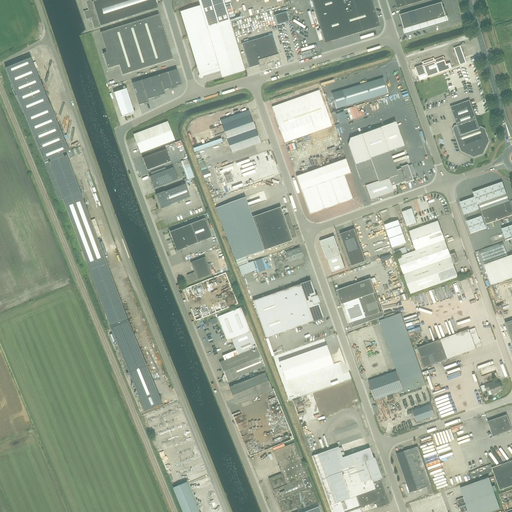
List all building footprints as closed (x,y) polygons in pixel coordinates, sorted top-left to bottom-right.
[(90,0),(86,2),(88,10),(84,12),(86,20),(91,18),(94,29),(100,27),(100,26),(158,8),(155,0),(98,0),(92,2),(91,0),(90,0)] [(180,12),(187,35),(200,75),(202,77),(220,71),(222,78),(244,71),(222,0),(198,0),(200,6),(180,12)] [(311,0),(324,43),(345,37),(380,26),(371,0),(311,0)] [(415,3),(414,0),(395,0),(398,8),(415,3)] [(442,2),(400,15),(403,27),(404,31),(404,30),(405,31),(446,19),(446,18),(447,18),(444,7),(443,7),(442,2)] [(277,25),(289,22),(286,12),(274,15),(277,25)] [(173,59),(159,14),(108,30),(114,50),(103,54),(108,69),(119,65),(122,75),(173,59)] [(272,34),(241,44),(249,68),(259,65),(260,66),(268,64),(267,63),(272,62),(272,63),(280,60),(272,34)] [(305,53),(322,47),(321,44),(303,50),(305,53)] [(463,45),(456,48),(462,66),(469,63),(463,45)] [(423,66),(414,68),(419,82),(452,70),(450,63),(446,65),(443,57),(434,60),(434,58),(421,62),(423,66)] [(101,249),(99,244),(66,155),(64,157),(62,153),(69,151),(31,58),(5,68),(43,161),(59,202),(63,200),(110,327),(144,411),(162,403),(127,320),(101,249)] [(177,69),(168,72),(173,89),(176,88),(176,86),(181,85),(177,69)] [(169,90),(173,89),(168,72),(159,75),(164,90),(169,89),(169,90)] [(159,75),(150,78),(156,98),(160,97),(159,96),(165,94),(164,90),(159,75)] [(150,78),(141,80),(147,99),(152,98),(153,99),(156,98),(150,78)] [(388,93),(383,78),(332,94),(336,109),(388,93)] [(148,104),(147,99),(141,80),(132,83),(139,105),(144,103),(145,105),(148,104)] [(118,91),(114,92),(121,116),(134,112),(127,89),(125,89),(124,86),(117,89),(118,91)] [(332,126),(319,90),(272,107),(285,143),(332,126)] [(479,127),(470,100),(450,107),(457,125),(454,126),(453,129),(461,151),(473,157),(483,154),(489,141),(485,129),(481,127),(479,127)] [(362,109),(366,117),(371,114),(368,107),(362,109)] [(349,110),(338,113),(342,124),(356,119),(354,115),(348,117),(347,115),(350,114),(349,110)] [(253,124),(250,115),(222,125),(232,153),(260,143),(257,134),(258,134),(255,123),(253,124)] [(174,140),(167,122),(133,135),(141,153),(174,140)] [(393,192),(391,186),(405,181),(406,183),(413,180),(407,165),(400,167),(401,168),(396,170),(389,151),(404,146),(395,122),(350,138),(348,145),(355,164),(363,186),(365,186),(370,200),(393,192)] [(142,158),(145,164),(147,171),(170,162),(168,155),(166,149),(142,158)] [(189,156),(182,158),(189,180),(196,178),(189,156)] [(344,176),(351,173),(345,159),(296,176),(310,215),(353,199),(344,176)] [(178,179),(173,168),(149,177),(154,189),(178,179)] [(481,210),(509,200),(502,182),(473,192),(474,197),(460,202),(471,233),(486,228),(478,205),(479,204),(481,210)] [(161,208),(190,197),(185,184),(156,195),(161,208)] [(243,197),(228,203),(229,203),(249,255),(249,256),(263,251),(292,240),(291,238),(296,236),(288,214),(283,216),(280,207),(276,209),(251,217),(243,197)] [(511,208),(509,200),(481,210),(486,224),(511,215),(511,208)] [(229,203),(215,208),(236,261),(249,256),(229,203)] [(417,223),(412,208),(402,212),(407,226),(417,223)] [(191,224),(169,232),(177,251),(198,243),(212,237),(205,219),(191,224)] [(384,225),(392,248),(406,243),(398,220),(384,225)] [(453,264),(458,263),(455,253),(450,255),(445,240),(438,222),(411,231),(417,250),(397,257),(410,294),(458,277),(453,264)] [(506,238),(511,236),(511,224),(503,227),(506,238)] [(366,261),(354,229),(340,234),(351,266),(366,261)] [(345,268),(334,236),(320,241),(331,273),(345,268)] [(394,252),(396,257),(407,252),(405,247),(394,252)] [(300,248),(285,253),(289,262),(303,257),(300,248)] [(511,254),(484,265),(491,285),(511,277),(511,254)] [(205,257),(190,263),(194,272),(187,275),(190,283),(212,274),(205,257)] [(371,278),(336,290),(348,324),(350,323),(352,328),(369,322),(384,316),(371,278)] [(267,339),(323,319),(324,319),(319,303),(320,303),(317,295),(315,295),(310,280),(253,301),(267,339)] [(231,338),(236,350),(222,356),(224,360),(219,362),(224,375),(223,375),(222,379),(224,383),(265,366),(250,331),(241,307),(217,317),(227,340),(231,338)] [(476,347),(481,345),(475,328),(469,330),(469,329),(417,348),(417,349),(424,367),(423,367),(424,368),(476,349),(476,347)] [(333,364),(326,345),(279,362),(286,381),(333,364)] [(397,371),(368,381),(375,400),(403,390),(404,393),(412,390),(411,386),(415,385),(412,375),(399,379),(397,371)] [(265,372),(229,387),(236,404),(272,390),(265,372)] [(497,391),(502,389),(500,382),(496,384),(496,383),(493,384),(492,382),(485,385),(487,390),(490,389),(493,395),(498,393),(497,391)] [(416,422),(435,415),(431,404),(412,411),(416,422)] [(493,436),(511,430),(507,414),(488,421),(493,436)] [(249,442),(263,437),(259,428),(246,434),(249,442)] [(275,450),(273,450),(280,467),(282,472),(282,473),(288,488),(285,489),(288,498),(312,489),(294,442),(281,447),(275,450)] [(410,493),(431,485),(418,446),(396,454),(410,493)] [(338,447),(312,456),(330,505),(332,511),(361,511),(360,508),(375,502),(377,508),(389,504),(380,479),(379,476),(381,475),(374,457),(373,458),(369,448),(342,457),(338,447)] [(511,460),(492,467),(500,490),(511,485),(511,460)] [(489,477),(460,488),(468,511),(492,511),(500,509),(494,491),(496,490),(495,485),(492,486),(489,477)] [(182,511),(198,511),(188,485),(189,484),(188,480),(181,483),(181,484),(173,488),(182,511)] [(463,498),(457,500),(459,506),(458,507),(460,508),(460,511),(464,511),(468,511),(463,498)]
